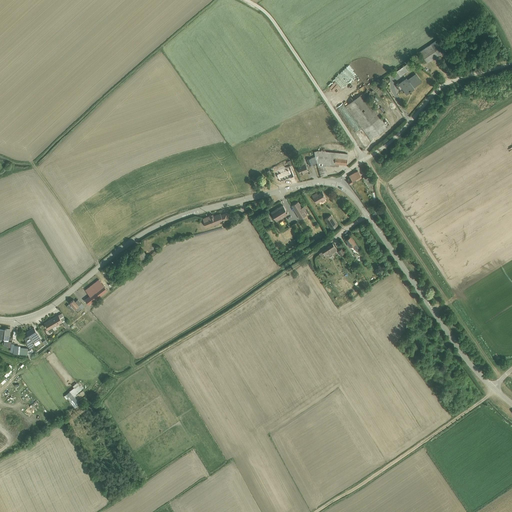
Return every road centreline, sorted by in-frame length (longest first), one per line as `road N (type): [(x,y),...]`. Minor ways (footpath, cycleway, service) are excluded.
road 1 (tertiary): [(340,185),(320,182),(179,217),(133,241),(44,314),(0,320)]
road 2 (tertiary): [(495,391),(340,185)]
road 3 (track): [(320,511),(495,391)]
road 4 (residential): [(365,159),(271,20),(242,0)]
road 5 (residential): [(511,63),(442,86),(365,159)]
road 6 (track): [(102,266),(29,160)]
